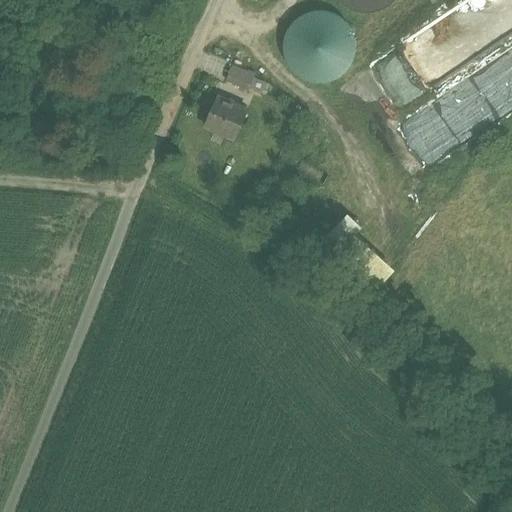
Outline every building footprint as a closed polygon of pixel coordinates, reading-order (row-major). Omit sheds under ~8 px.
[(310,86),(370,64),(348,6),(306,22),(313,42),(296,49),(310,86)] [(392,107),(505,56),(484,9),(371,59),(392,107)] [(231,81),(254,89),(261,73),(238,64),(231,81)] [(248,110),(218,96),(205,126),(235,139),(248,110)] [(348,250),(373,226),(360,213),(335,237),(348,250)]
